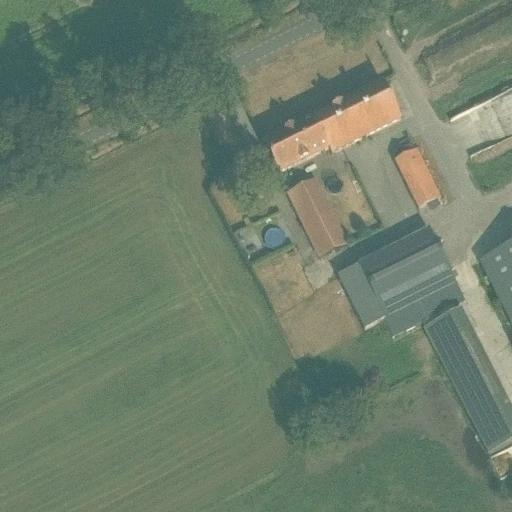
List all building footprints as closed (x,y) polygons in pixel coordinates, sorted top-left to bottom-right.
[(262,145),(278,177),(328,152),(331,157),(400,122),(382,86),(262,145)] [(394,164),(418,212),(439,202),(415,153),(394,164)] [(299,220),(319,261),(347,248),(326,207),(317,189),(290,202),(299,220)] [(384,323),(393,341),(465,306),(429,234),(337,279),(364,333),(384,323)] [(511,248),(480,264),(511,326),(511,248)]
